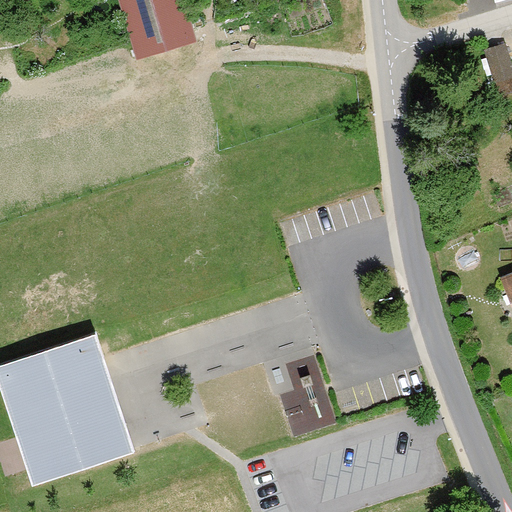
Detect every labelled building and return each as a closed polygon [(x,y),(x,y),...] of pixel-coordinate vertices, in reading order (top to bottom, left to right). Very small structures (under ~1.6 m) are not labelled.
[(181,0),(118,0),(137,64),(195,48),(181,0)] [(222,38),(270,32),(267,13),(220,19),(222,38)] [(511,77),(511,70),(505,46),(486,52),(495,83),(511,77)] [(511,271),(500,276),(511,307),(511,271)] [(99,334),(0,366),(0,384),(34,487),(138,453),(107,359),(99,334)] [(304,394),(287,400),(298,432),(341,417),(318,350),(292,359),(304,394)]
